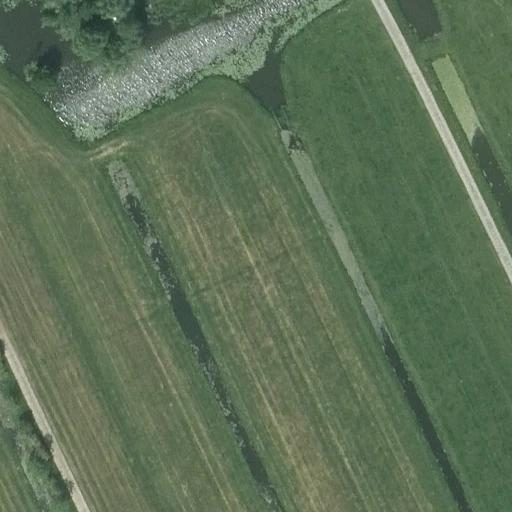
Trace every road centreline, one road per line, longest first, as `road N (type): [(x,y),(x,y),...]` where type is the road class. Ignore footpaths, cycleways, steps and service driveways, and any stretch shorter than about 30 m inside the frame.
road 1 (track): [(375,0),(511,287)]
road 2 (track): [(84,511),(0,330)]
